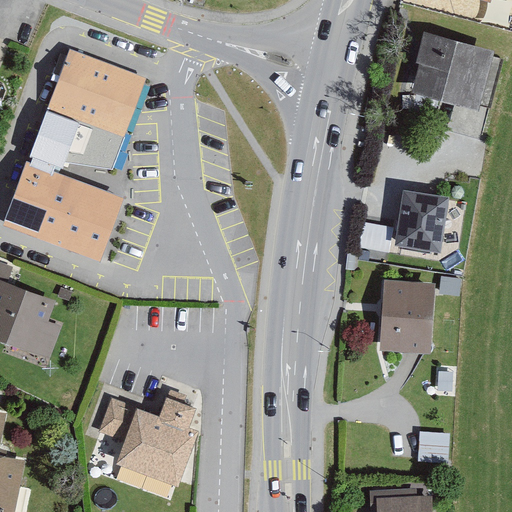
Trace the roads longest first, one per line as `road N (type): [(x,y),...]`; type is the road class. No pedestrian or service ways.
road 1 (residential): [(187,32),(181,148),(233,305),(229,511)]
road 2 (primary): [(335,69),(300,253),(289,371),(291,511)]
road 3 (residential): [(187,32),(335,69)]
